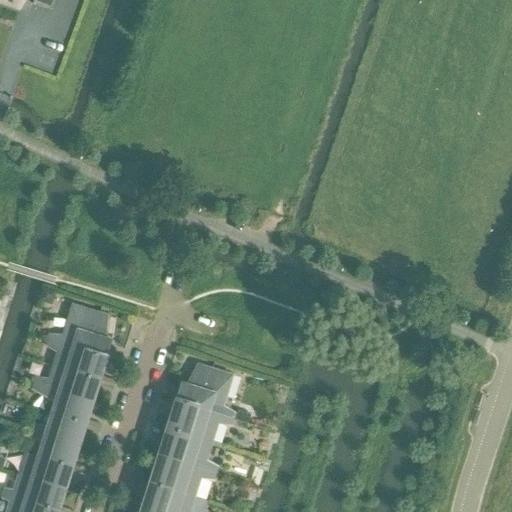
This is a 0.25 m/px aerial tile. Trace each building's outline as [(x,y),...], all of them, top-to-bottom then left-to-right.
[(0,0),(0,2),(17,9),(20,0),(32,0),(31,4),(50,11),(54,0),(0,0)] [(37,301),(50,305),(54,292),(41,287),(37,301)] [(48,335),(46,340),(105,359),(110,342),(103,340),(106,316),(71,305),(61,336),(48,335)] [(56,352),(52,366),(95,379),(94,383),(96,384),(105,359),(46,340),(45,346),(56,352)] [(176,392),(174,400),(232,419),(233,413),(222,407),(232,376),(197,364),(186,386),(179,384),(176,392)] [(34,378),(33,384),(91,402),(96,384),(94,383),(95,379),(52,366),(48,380),(34,378)] [(53,402),(50,413),(81,423),(80,427),(83,428),(85,420),(87,414),(91,402),(33,384),(31,389),(53,402)] [(174,400),(165,428),(211,442),(216,424),(230,425),(232,419),(174,400)] [(32,425),(31,431),(77,446),(83,428),(80,427),(81,423),(50,413),(46,427),(32,425)] [(165,428),(156,455),(214,474),(216,467),(205,461),(211,442),(165,428)] [(41,443),(36,457),(67,467),(66,471),(69,471),(77,446),(31,431),(29,436),(41,443)] [(19,469),(17,474),(63,489),(69,471),(66,471),(67,467),(36,457),(24,453),(19,469)] [(156,455),(148,483),(193,497),(199,479),(212,480),(214,474),(156,455)] [(4,490),(3,494),(54,510),(53,511),(56,511),(63,489),(17,474),(15,480),(11,492),(4,490)] [(148,483),(139,510),(144,511),(188,511),(193,497),(148,483)] [(5,511),(53,511),(54,510),(3,494),(1,498),(9,500),(5,511)]
